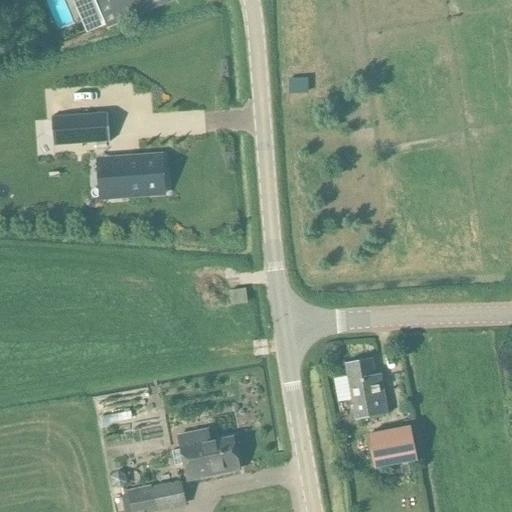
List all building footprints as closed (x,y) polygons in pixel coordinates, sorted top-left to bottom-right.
[(72,0),(87,34),(106,26),(108,30),(179,0),(72,0)] [(53,117),(52,117),(54,147),(55,147),(55,146),(109,142),(109,143),(110,143),(108,113),(107,113),(107,114),(53,118),(53,117)] [(157,157),(111,161),(113,197),(160,193),(157,157)] [(346,364),(356,421),(388,415),(380,375),(375,375),(372,359),(346,364)] [(411,427),(368,435),(374,469),(417,462),(411,427)] [(209,429),(179,435),(188,481),(239,470),(233,439),(211,443),(209,429)] [(128,491),(131,511),(153,511),(186,505),(182,483),(152,489),(151,487),(128,491)]
